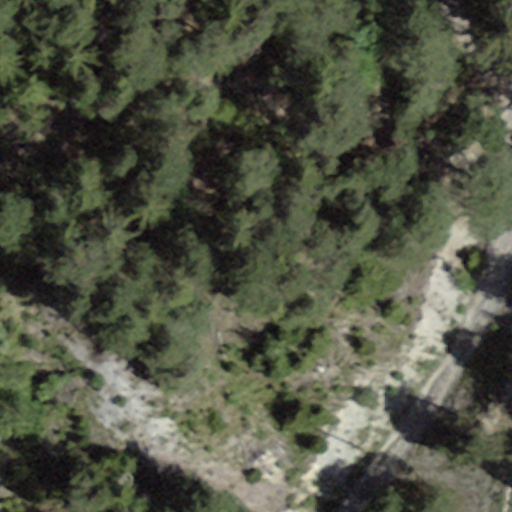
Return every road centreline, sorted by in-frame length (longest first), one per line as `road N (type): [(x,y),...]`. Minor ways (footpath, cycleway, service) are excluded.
road 1 (track): [(511,215),(433,417),(362,511)]
road 2 (track): [(433,0),(481,62),(511,121)]
